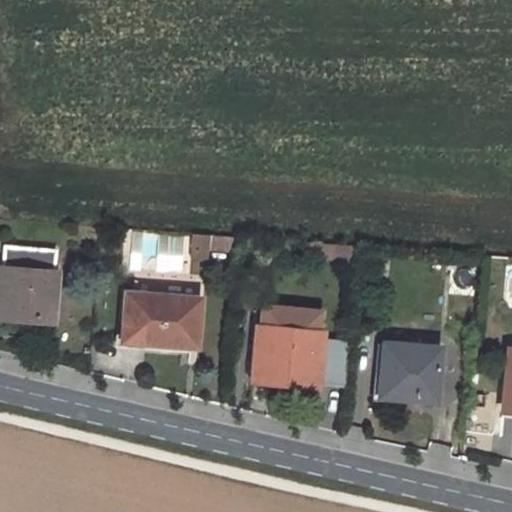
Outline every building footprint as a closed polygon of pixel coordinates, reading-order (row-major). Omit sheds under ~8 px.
[(130,272),(183,270),(182,234),(129,236),(130,272)] [(234,237),(207,234),(207,249),(233,252),(234,237)] [(301,242),(300,258),(355,262),(357,246),(301,242)] [(0,267),(0,307),(31,310),(31,319),(53,320),(56,272),(52,272),(54,250),(4,246),(2,267),(0,267)] [(124,293),(121,340),(155,342),(195,345),(198,298),(124,293)] [(261,305),(259,325),(317,332),(320,310),(261,305)] [(0,307),(0,316),(31,319),(31,310),(0,307)] [(276,371),(276,379),(306,382),(342,385),(347,339),(321,337),(322,332),(317,332),(259,325),(256,325),(252,369),(276,371)] [(412,393),(411,400),(433,402),(438,347),(383,341),(378,390),(412,393)] [(511,348),(506,348),(502,405),(511,406),(511,348)] [(252,369),(251,377),(276,379),(276,371),(252,369)] [(378,390),(377,396),(411,400),(412,393),(378,390)]
